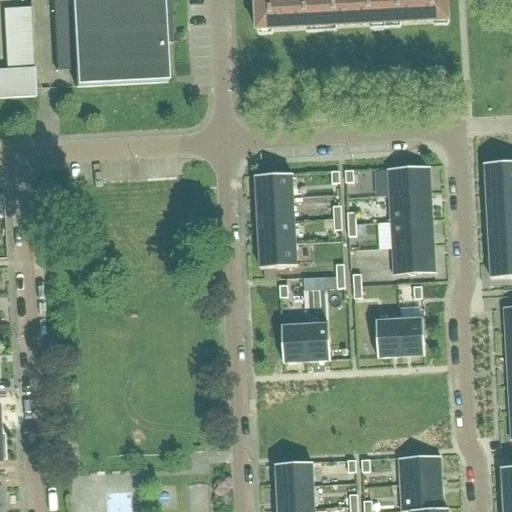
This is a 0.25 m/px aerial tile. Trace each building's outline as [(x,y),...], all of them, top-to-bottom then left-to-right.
[(52,0),(57,72),(75,71),(76,89),(168,84),(166,45),(176,44),(176,43),(173,43),(170,0),(52,0)] [(320,0),(255,0),(257,32),(322,29),(320,0)] [(384,0),(320,0),(322,29),(386,26),(384,0)] [(449,0),(384,0),(386,26),(450,23),(449,0)] [(3,10),(6,73),(0,73),(0,100),(35,98),(30,9),(3,10)] [(486,189),(511,188),(511,164),(485,166),(486,189)] [(390,198),(431,196),(430,169),(388,171),(390,198)] [(345,173),(346,186),(354,185),(353,173),(345,173)] [(331,174),(332,186),(340,186),(340,174),(331,174)] [(257,202),(294,200),(292,177),(256,179),(257,202)] [(511,188),(486,189),(487,212),(511,211),(511,188)] [(431,196),(390,198),(391,225),(432,223),(431,196)] [(258,225),(295,223),(294,200),(257,202),(258,225)] [(334,221),(342,221),(341,209),(333,209),(334,221)] [(511,234),(511,211),(487,212),(489,235),(511,234)] [(347,215),(348,227),(356,227),(355,215),(347,215)] [(343,233),(342,221),(334,221),(334,233),(343,233)] [(260,248),(296,246),(295,223),(258,225),(260,248)] [(432,223),(391,225),(393,252),(434,249),(432,223)] [(356,227),(348,227),(349,240),(357,239),(356,227)] [(490,258),(511,257),(511,234),(489,235),(490,258)] [(296,246),(260,248),(261,272),(297,270),(296,246)] [(435,277),(434,249),(393,252),(394,279),(435,277)] [(511,257),(490,258),(491,282),(511,280),(511,257)] [(337,279),(345,279),(344,267),(336,267),(337,279)] [(354,289),(362,289),(361,277),(353,277),(354,289)] [(345,279),(337,279),(337,292),(346,291),(345,279)] [(288,288),(279,288),(280,300),(288,300),(288,288)] [(363,301),(362,289),(354,289),(354,301),(363,301)] [(422,301),(422,289),(414,290),(414,302),(422,301)] [(424,322),(400,323),(402,359),(426,358),(424,322)] [(378,361),(402,359),(400,323),(376,324),(378,361)] [(329,327),(305,328),(307,364),(331,363),(329,327)] [(307,364),(305,328),(281,329),(283,366),(307,364)] [(365,437),(377,436),(375,415),(362,417),(365,437)] [(363,456),(379,457),(381,442),(365,441),(363,456)] [(401,488),(442,486),(440,458),(399,461),(401,488)] [(362,463),(362,475),(370,474),(370,462),(362,463)] [(348,463),(348,475),(356,475),(356,463),(348,463)] [(276,467),(277,491),(314,489),(312,465),(276,467)] [(511,469),(502,470),(503,494),(511,493),(511,469)] [(401,511),(443,511),(442,486),(401,488),(401,511)] [(277,491),(278,511),(309,511),(315,511),(314,489),(277,491)] [(511,511),(511,493),(503,494),(503,511),(511,511)] [(349,497),(350,510),(358,509),(358,497),(349,497)] [(364,504),(364,511),(372,511),(372,503),(364,504)]
